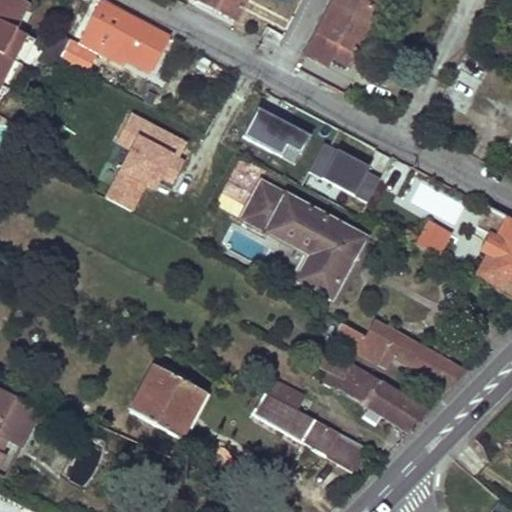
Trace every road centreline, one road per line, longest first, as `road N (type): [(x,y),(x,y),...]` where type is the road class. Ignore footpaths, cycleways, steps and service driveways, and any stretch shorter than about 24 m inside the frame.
road 1 (residential): [(511,199),(131,0)]
road 2 (unknown): [(416,150),(498,0)]
road 3 (secondary): [(511,365),(402,481)]
